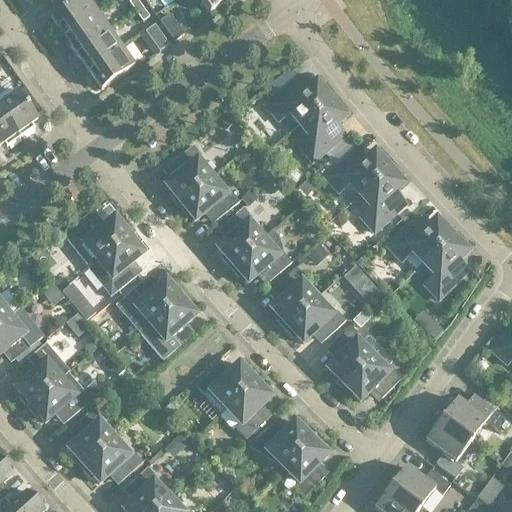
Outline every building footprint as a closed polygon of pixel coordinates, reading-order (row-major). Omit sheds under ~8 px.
[(95,15),(85,0),(58,0),(52,4),(58,13),(50,19),(63,38),(95,15)] [(142,9),(135,0),(133,0),(128,4),(135,13),(142,9)] [(198,0),(209,15),(229,0),(198,0)] [(148,19),(142,9),(135,13),(142,23),(148,19)] [(108,32),(95,15),(63,38),(75,55),(108,32)] [(169,16),(159,23),(173,44),(183,37),(169,16)] [(179,29),(184,36),(193,29),(188,22),(179,29)] [(169,47),(154,26),(144,33),(159,54),(169,47)] [(120,50),(108,32),(75,55),(88,73),(120,50)] [(133,68),(120,50),(88,73),(100,91),(133,68)] [(290,115),(300,127),(334,99),(334,98),(333,99),(323,88),(322,89),(316,83),(308,90),(300,80),(266,107),(280,124),(290,115)] [(17,93),(0,104),(0,111),(20,139),(34,130),(29,123),(35,119),(17,93)] [(334,99),(300,127),(309,138),(299,147),(312,163),(346,136),(337,126),(346,119),(341,113),(343,111),(333,100),(334,99)] [(20,139),(0,111),(0,148),(3,146),(6,149),(20,139)] [(171,195),(168,197),(176,207),(211,179),(197,162),(201,158),(193,147),(170,166),(178,176),(164,187),(171,195)] [(350,186),(360,197),(393,168),(393,167),(392,168),(382,157),(380,159),(375,153),(367,160),(358,150),(326,179),(340,195),(350,186)] [(393,168),(360,197),(370,209),(360,217),(374,233),(406,205),(398,195),(406,188),(400,182),(402,180),(392,169),(393,168)] [(225,197),(211,179),(176,207),(185,217),(187,215),(194,223),(207,212),(216,222),(239,204),(230,193),(225,197)] [(253,196),(243,203),(246,206),(247,205),(255,199),(253,196)] [(223,258),(221,259),(220,260),(229,270),(262,241),(247,224),(252,220),(243,209),(221,229),(230,239),(216,250),(223,258)] [(412,254),(423,265),(455,234),(454,234),(453,235),(443,224),(442,226),(436,220),(428,228),(419,218),(388,248),(403,264),(412,254)] [(82,245),(96,263),(131,236),(123,225),(120,228),(114,220),(100,231),(92,220),(69,239),(77,249),(82,245)] [(272,233),(262,241),(229,270),(237,280),(240,278),(247,285),(260,274),(269,284),(291,265),(282,254),(280,247),(278,243),(276,240),(274,237),(272,234),(272,233)] [(455,235),(455,234),(423,265),(433,276),(424,285),(439,301),(470,271),(461,261),(468,254),(463,248),(465,246),(454,236),(455,235)] [(131,236),(96,263),(87,271),(109,299),(141,274),(133,264),(143,256),(136,248),(139,246),(131,236)] [(308,256),(306,258),(314,267),(327,256),(318,246),(308,256)] [(277,319),(274,321),(283,331),(316,300),(300,284),(305,280),(295,270),(274,290),(283,299),(270,311),(277,319)] [(143,284),(120,303),(116,307),(140,334),(182,298),(174,288),(171,290),(164,282),(151,294),(143,284)] [(71,286),(62,294),(85,322),(95,315),(71,286)] [(191,308),(182,298),(140,334),(163,362),(190,339),(181,329),(195,318),(188,310),(191,308)] [(331,317),(316,300),(283,331),(292,340),(295,338),(302,345),(315,333),(324,343),(345,323),(336,313),(331,317)] [(0,325),(9,319),(0,306),(0,325)] [(9,319),(0,325),(0,355),(6,351),(14,362),(42,339),(19,311),(9,319)] [(353,321),(352,323),(358,329),(368,320),(362,313),(353,321)] [(432,325),(424,333),(433,342),(441,334),(432,325)] [(333,378),(331,379),(331,380),(340,390),(380,350),(369,339),(366,339),(363,341),(361,339),(361,338),(360,337),(359,337),(350,328),(329,349),(338,358),(326,371),(333,378)] [(511,361),(511,329),(492,352),(508,366),(511,361)] [(86,347),(85,348),(91,355),(99,348),(93,341),(86,347)] [(28,378),(14,389),(21,397),(18,399),(26,409),(60,381),(61,381),(67,375),(68,375),(44,346),(41,349),(19,368),(28,378)] [(391,361),(380,350),(340,390),(349,399),(352,396),(359,404),(371,391),(381,400),(401,380),(392,370),(391,369),(388,366),(391,364),(391,361)] [(195,388),(204,398),(195,406),(211,423),(220,415),(224,410),(256,380),(248,370),(247,371),(245,373),(238,365),(225,378),(216,368),(195,388)] [(116,377),(120,382),(126,376),(122,372),(116,377)] [(135,378),(134,379),(140,387),(148,381),(141,373),(135,378)] [(60,381),(26,409),(35,419),(36,419),(38,417),(44,425),(58,413),(66,424),(88,405),(89,405),(88,405),(80,394),(82,392),(67,375),(61,381),(60,381)] [(256,380),(224,410),(240,427),(236,431),(245,441),(266,421),(257,411),(270,399),(263,392),(265,390),(265,389),(256,380)] [(472,398),(465,408),(456,401),(440,421),(470,444),(485,424),(501,435),(508,426),(472,398)] [(164,412),(164,413),(170,420),(178,413),(171,406),(164,412)] [(74,459),(72,460),(72,461),(80,471),(113,441),(98,424),(102,420),(93,410),(72,430),(80,439),(67,451),(74,459)] [(470,444),(440,421),(425,442),(442,456),(435,465),(455,480),(462,470),(455,464),(470,444)] [(282,469),(313,438),(303,429),(301,431),(294,424),(281,436),(272,427),(250,449),(282,469)] [(181,436),(173,444),(173,445),(181,453),(189,445),(181,436)] [(322,447),(313,438),(282,469),(298,485),(294,490),(303,499),(324,478),(314,469),(327,457),(320,449),(322,447)] [(129,458),(113,441),(80,471),(89,481),(92,478),(99,486),(112,474),(120,484),(142,464),(133,454),(129,458)] [(0,489),(0,486),(11,477),(0,463),(0,502),(6,497),(0,489)] [(405,468),(389,489),(419,511),(434,491),(442,497),(449,487),(430,472),(422,482),(405,468)] [(123,511),(155,511),(168,500),(152,483),(157,479),(147,469),(126,490),(135,499),(123,511)] [(418,511),(419,511),(389,489),(373,510),(376,511),(418,511)] [(42,511),(25,492),(3,511),(42,511)] [(179,511),(168,500),(155,511),(179,511)]
